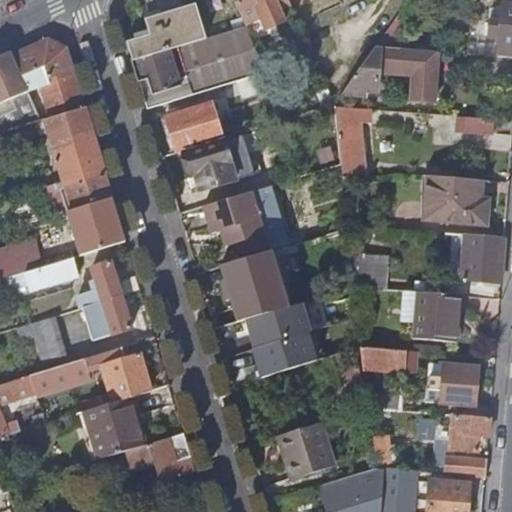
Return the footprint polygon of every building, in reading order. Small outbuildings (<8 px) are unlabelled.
[(266,30),(285,21),(279,8),(290,3),(289,0),(288,0),(234,0),(245,24),(260,17),(266,30)] [(409,0),(377,46),(393,48),(426,0),(409,0)] [(497,56),(511,57),(511,4),(502,3),(502,4),(500,23),(489,23),(488,38),(499,39),(497,56)] [(490,10),(489,23),(500,23),(502,4),(490,10)] [(134,62),(208,39),(197,5),(146,21),(151,36),(128,43),(134,62)] [(148,109),(267,73),(246,27),(208,39),(134,62),(148,109)] [(0,134),(43,122),(25,81),(31,79),(35,88),(40,85),(46,102),(47,106),(52,119),(86,109),(66,46),(48,40),(14,56),(12,51),(0,56),(0,134)] [(468,54),(479,54),(480,46),(469,45),(468,54)] [(410,99),(434,101),(438,51),(393,48),(377,46),(342,96),(365,97),(365,91),(377,92),(379,71),(412,74),(410,99)] [(183,150),(223,138),(212,103),(167,117),(177,152),(183,150)] [(363,151),(365,151),(364,138),(361,138),(358,110),(336,108),(342,164),(344,180),(365,177),(363,151)] [(68,208),(113,195),(86,109),(52,119),(43,122),(0,134),(0,146),(47,133),(68,208)] [(464,131),(493,133),(494,118),(465,116),(464,131)] [(200,190),(236,179),(223,138),(183,150),(191,176),(195,174),(200,190)] [(427,220),(487,224),(489,202),(481,201),(482,181),(430,177),(427,220)] [(270,186),(204,206),(212,233),(221,230),(226,246),(236,243),(240,259),(282,247),(289,245),(270,186)] [(84,261),(128,248),(113,195),(68,208),(84,261)] [(463,279),(502,282),(506,239),(460,235),(459,240),(465,241),(463,279)] [(3,281),(43,268),(35,240),(0,250),(0,275),(3,281)] [(244,318),(297,303),(282,247),(219,265),(223,281),(220,285),(225,301),(228,300),(234,321),(244,318)] [(31,291),(80,276),(74,259),(43,268),(3,281),(7,291),(29,285),(31,291)] [(360,287),(386,289),(388,263),(362,261),(360,287)] [(84,307),(122,296),(113,263),(93,269),(97,280),(92,282),(95,292),(80,296),(84,307)] [(415,338),(457,342),(461,295),(419,292),(415,338)] [(94,342),(132,330),(122,296),(84,307),(94,342)] [(305,303),(244,318),(251,347),(312,332),(305,303)] [(42,364),(67,357),(54,316),(30,324),(42,364)] [(312,332),(251,347),(259,376),(319,361),(312,332)] [(364,370),(405,373),(407,351),(361,348),(364,370)] [(0,411),(0,405),(90,378),(89,372),(102,367),(113,403),(131,398),(152,392),(140,353),(118,360),(115,351),(0,385),(0,438),(9,435),(14,434),(21,432),(17,421),(5,425),(0,411)] [(340,411),(358,406),(353,389),(360,387),(358,367),(345,371),(340,353),(325,358),(340,411)] [(454,405),(476,407),(479,368),(444,365),(441,404),(454,405)] [(47,424),(85,412),(105,406),(102,397),(44,415),(47,424)] [(126,452),(146,445),(131,398),(113,403),(105,406),(85,412),(99,460),(105,458),(126,452)] [(453,415),(475,417),(476,407),(454,405),(453,415)] [(451,449),(478,452),(479,436),(489,437),(491,418),(475,417),(453,415),(453,427),(438,425),(436,438),(452,439),(451,449)] [(291,479),(335,466),(322,422),(278,435),(291,479)] [(16,444),(32,439),(29,430),(21,432),(14,434),(16,444)] [(161,482),(182,476),(182,475),(196,470),(184,434),(146,445),(126,452),(132,471),(156,464),(161,482)] [(19,484),(27,482),(25,477),(9,435),(0,438),(0,468),(8,488),(19,484)] [(374,469),(391,471),(387,437),(371,436),(374,469)] [(111,478),(132,471),(126,452),(105,458),(111,478)] [(94,483),(111,478),(105,458),(99,460),(88,463),(94,483)] [(444,474),(486,478),(487,461),(446,458),(444,474)] [(414,511),(418,472),(391,471),(374,469),(321,485),(329,511),(414,511)] [(467,511),(470,484),(431,481),(428,511),(467,511)] [(13,503),(24,498),(19,484),(8,488),(13,503)]
